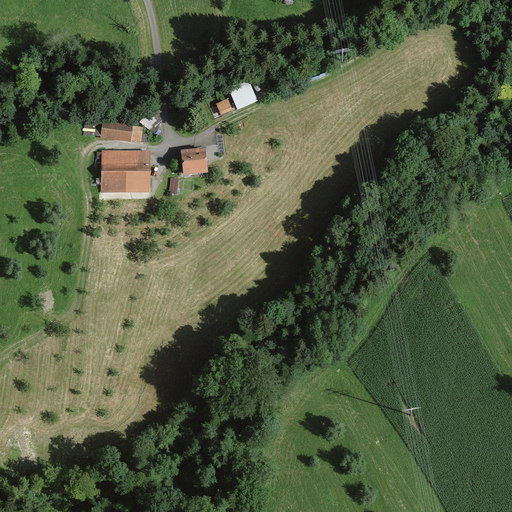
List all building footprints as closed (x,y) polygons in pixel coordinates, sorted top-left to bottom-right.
[(249,82),(229,90),(238,112),(258,104),(249,82)] [(212,110),(216,118),(231,110),(228,102),(212,110)] [(107,139),(139,143),(141,127),(109,124),(107,139)] [(205,153),(186,154),(188,178),(206,177),(205,153)] [(150,193),(151,156),(104,154),(103,192),(150,193)]
